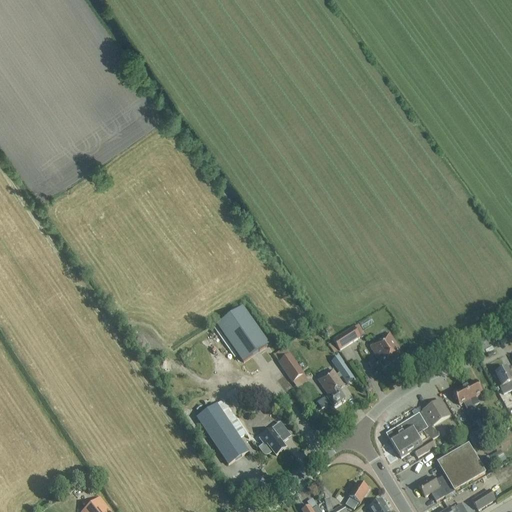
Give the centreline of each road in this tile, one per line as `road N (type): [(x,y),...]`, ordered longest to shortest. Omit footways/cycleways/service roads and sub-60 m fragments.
road 1 (tertiary): [(354,432),(422,378),(511,333)]
road 2 (unclassified): [(253,511),(354,432)]
